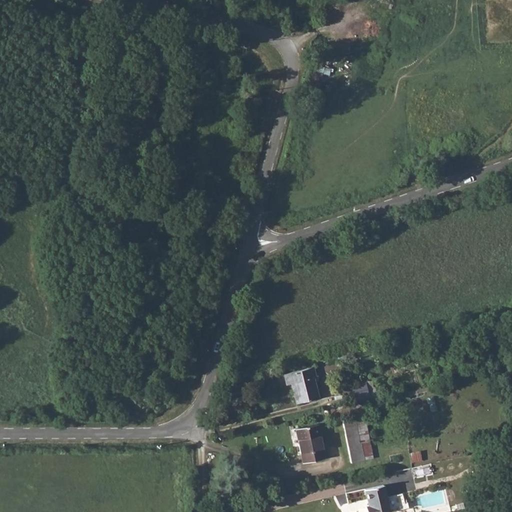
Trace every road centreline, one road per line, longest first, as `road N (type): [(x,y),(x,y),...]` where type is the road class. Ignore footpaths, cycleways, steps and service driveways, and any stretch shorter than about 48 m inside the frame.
road 1 (unclassified): [(249,240),(195,415),(152,434),(0,434)]
road 2 (unclassified): [(139,0),(272,34),(289,53),(292,76),(249,240)]
road 3 (unclassified): [(249,240),(277,243),(511,165)]
